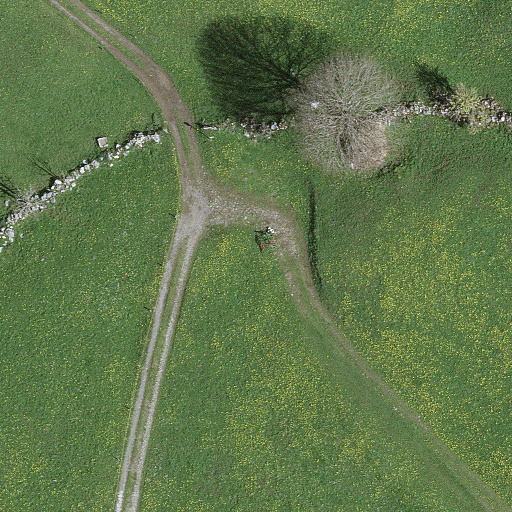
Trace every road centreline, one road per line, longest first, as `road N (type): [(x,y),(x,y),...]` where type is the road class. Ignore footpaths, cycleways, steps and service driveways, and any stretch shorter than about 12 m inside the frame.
road 1 (track): [(128,511),(138,431),(194,210),(189,164),(182,122),(143,65),(59,0)]
road 2 (track): [(508,511),(309,305),(280,240),(194,210)]
